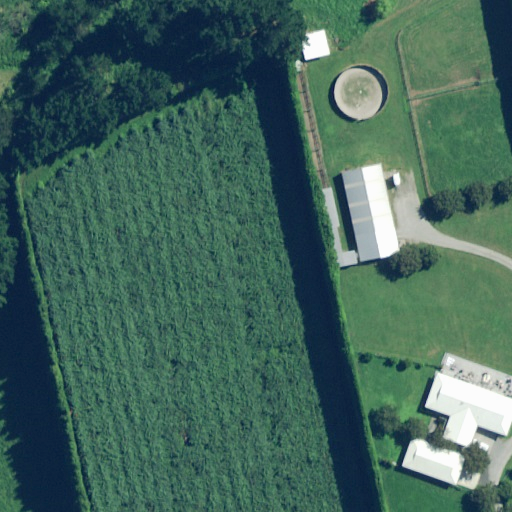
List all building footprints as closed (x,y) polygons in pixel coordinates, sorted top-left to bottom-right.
[(328,55),(322,31),(298,36),(304,60),(328,55)] [(399,254),(379,165),(341,173),(360,262),(399,254)] [(406,195),(402,174),(393,176),(398,196),(406,195)] [(354,252),(332,255),(334,268),(356,264),(354,252)] [(511,415),(511,400),(436,373),(424,407),(450,417),(442,439),(468,448),(476,426),(505,436),(511,415)]
